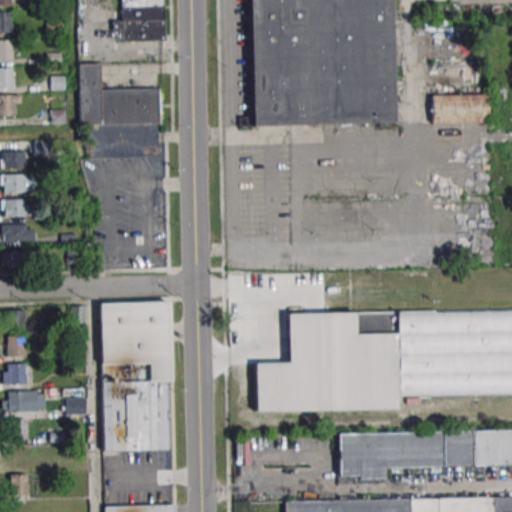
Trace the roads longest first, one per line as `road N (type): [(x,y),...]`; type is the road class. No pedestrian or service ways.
road 1 (tertiary): [(200,511),(188,0)]
road 2 (residential): [(195,285),(0,290)]
